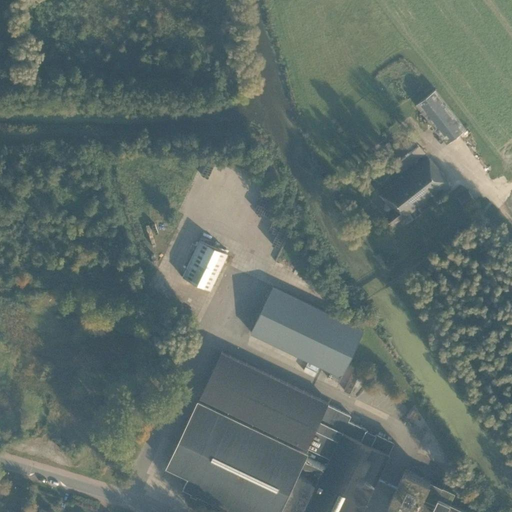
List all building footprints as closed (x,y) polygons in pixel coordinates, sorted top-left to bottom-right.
[(416,103),(447,142),(467,127),(436,88),(416,103)] [(379,192),(386,200),(385,202),(384,207),(387,212),(385,214),(393,225),(410,212),(414,217),(421,211),(420,209),(452,184),(412,134),(389,151),(403,169),(423,154),(425,156),(379,192)] [(476,200),(469,190),(458,197),(466,207),(476,200)] [(209,289),(227,252),(199,239),(182,276),(209,289)] [(342,375),(364,329),(273,285),(251,331),(342,375)] [(59,306),(53,334),(74,338),(80,310),(59,306)] [(171,377),(189,339),(177,333),(159,371),(171,377)] [(308,444),(331,455),(378,478),(390,453),(389,452),(394,441),(349,420),(351,414),(328,403),(329,401),(222,350),(200,395),(307,446),(308,444)] [(350,392),(358,375),(352,372),(344,389),(350,392)] [(63,434),(73,437),(75,431),(84,430),(72,426),(84,426),(90,409),(90,407),(85,405),(77,405),(77,402),(70,402),(66,400),(66,395),(62,405),(62,415),(66,415),(67,422),(63,431),(63,434)] [(361,511),(378,478),(331,455),(326,465),(307,455),(309,451),(198,399),(167,465),(189,475),(183,486),(236,511),(361,511)] [(414,511),(474,511),(456,503),(460,495),(455,492),(455,491),(405,468),(390,500),(414,511)]
